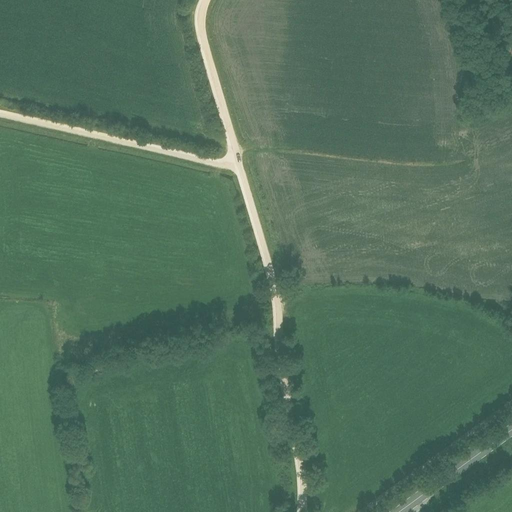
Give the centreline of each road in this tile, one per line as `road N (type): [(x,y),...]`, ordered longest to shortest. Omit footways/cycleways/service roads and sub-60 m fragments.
road 1 (track): [(239,165),(278,307),(301,511)]
road 2 (track): [(239,165),(0,113)]
road 3 (track): [(206,0),(203,35),(239,165)]
road 4 (secondary): [(399,511),(511,431)]
